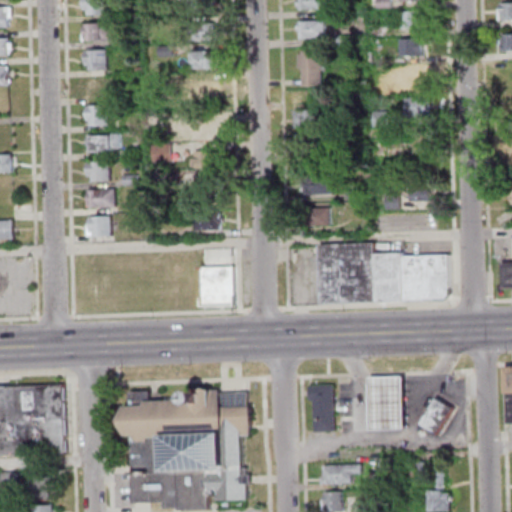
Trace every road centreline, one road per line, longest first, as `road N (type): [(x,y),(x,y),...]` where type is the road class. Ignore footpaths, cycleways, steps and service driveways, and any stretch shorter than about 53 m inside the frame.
road 1 (secondary): [(511,328),(0,348)]
road 2 (residential): [(58,346),(46,0)]
road 3 (residential): [(265,339),(255,0)]
road 4 (residential): [(473,330),(463,0)]
road 5 (residential): [(487,511),(483,330)]
road 6 (residential): [(285,511),(281,338)]
road 7 (residential): [(93,511),(88,345)]
